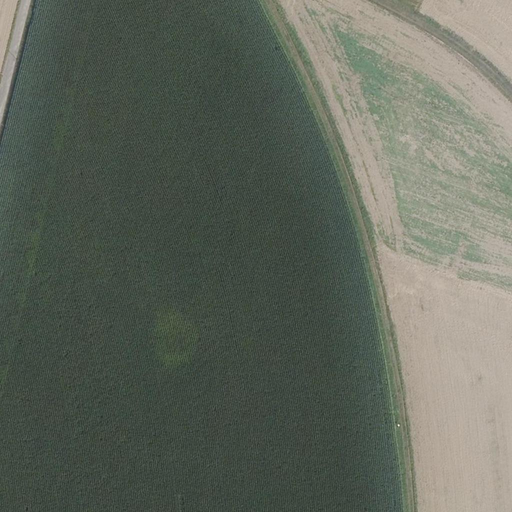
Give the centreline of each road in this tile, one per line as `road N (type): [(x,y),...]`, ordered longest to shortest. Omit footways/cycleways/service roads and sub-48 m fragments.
road 1 (track): [(263,0),(322,104),(363,219),(408,511)]
road 2 (track): [(378,0),(486,66),(511,93)]
